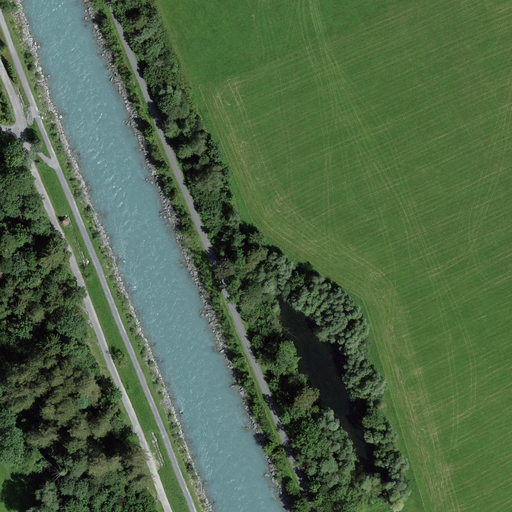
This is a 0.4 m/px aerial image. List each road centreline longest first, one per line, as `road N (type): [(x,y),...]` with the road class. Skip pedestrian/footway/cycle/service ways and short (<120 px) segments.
road 1 (track): [(314,511),(110,0)]
road 2 (track): [(24,143),(168,511)]
road 3 (track): [(195,511),(56,165)]
